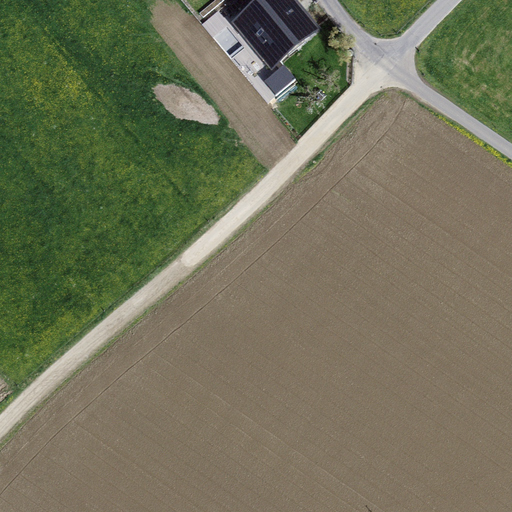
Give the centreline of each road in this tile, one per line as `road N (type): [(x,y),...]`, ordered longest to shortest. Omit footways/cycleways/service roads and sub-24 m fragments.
road 1 (track): [(386,68),(259,200),(82,355),(0,442)]
road 2 (residential): [(511,154),(386,68)]
